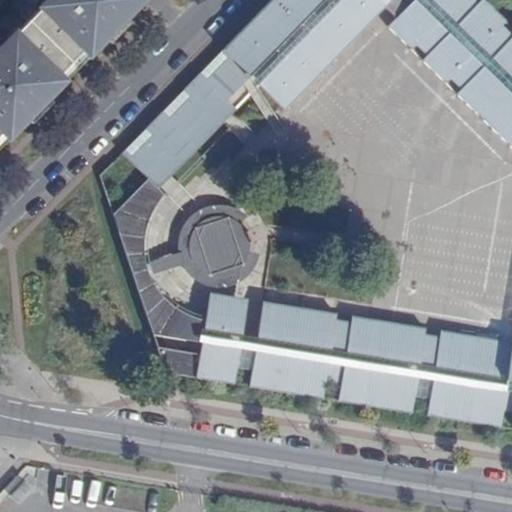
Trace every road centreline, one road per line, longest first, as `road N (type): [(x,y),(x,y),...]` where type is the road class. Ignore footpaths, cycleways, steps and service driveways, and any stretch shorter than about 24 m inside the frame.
road 1 (tertiary): [(0,415),(511,501)]
road 2 (tertiary): [(0,221),(215,0)]
